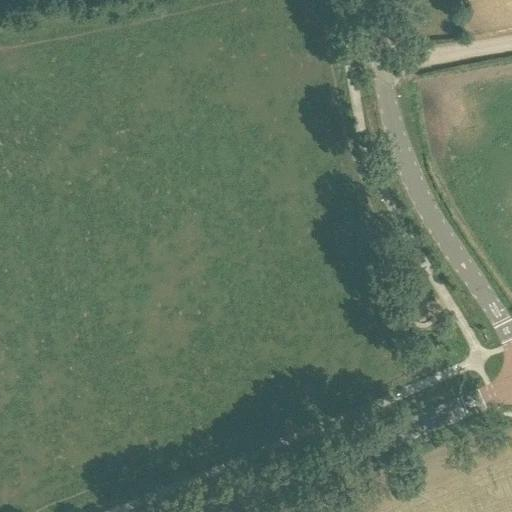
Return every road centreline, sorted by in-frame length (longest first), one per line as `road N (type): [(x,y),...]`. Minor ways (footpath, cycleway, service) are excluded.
road 1 (tertiary): [(511,340),(404,165),(369,0)]
road 2 (tertiary): [(210,511),(511,388)]
